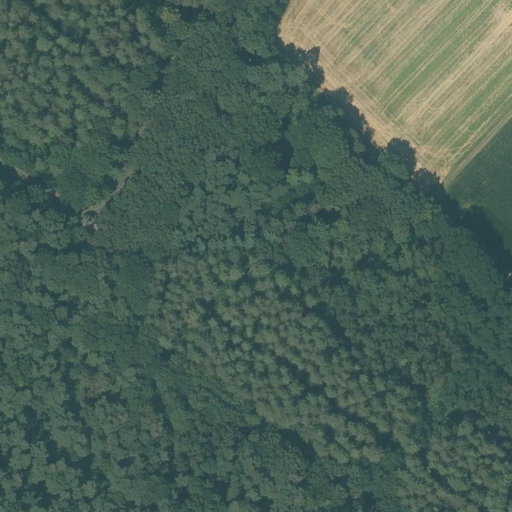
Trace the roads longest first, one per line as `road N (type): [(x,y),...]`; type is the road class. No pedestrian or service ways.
road 1 (track): [(94,228),(175,256),(212,258),(399,227),(511,115)]
road 2 (unclassified): [(207,0),(94,228)]
